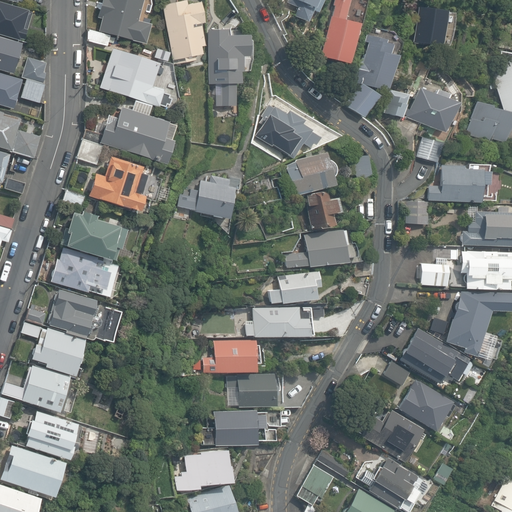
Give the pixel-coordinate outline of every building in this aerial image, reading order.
[(143,0),(102,0),(98,17),(102,19),(99,31),(147,43),(152,24),(139,21),(143,0)] [(187,0),(181,0),(162,4),(173,60),(201,55),(195,25),(205,23),(201,2),(189,4),(187,0)] [(319,0),(297,0),(316,8),(319,0)] [(350,0),(335,0),(320,56),(351,64),(362,22),(346,18),(350,0)] [(28,10),(0,1),(0,34),(21,41),(22,37),(25,38),(28,30),(23,28),(28,10)] [(456,13),(418,5),(410,40),(448,48),(456,13)] [(229,29),(208,29),(210,84),(240,83),(239,55),(248,55),(248,34),(229,35),(229,29)] [(368,32),(355,82),(389,91),(398,54),(390,51),(392,42),(387,41),(388,37),(368,32)] [(23,43),(0,36),(0,68),(14,73),(23,43)] [(159,63),(113,48),(100,87),(161,107),(166,89),(152,84),(159,63)] [(45,62),(28,58),(23,76),(44,82),(46,72),(43,71),(45,62)] [(511,69),(510,61),(490,67),(502,111),(511,108),(511,69)] [(22,80),(0,73),(0,105),(13,109),(22,80)] [(41,82),(23,77),(17,98),(36,103),(41,82)] [(362,86),(347,106),(364,118),(379,98),(362,86)] [(457,102),(418,86),(406,116),(445,132),(457,102)] [(402,116),(408,94),(391,89),(384,111),(402,116)] [(511,124),(511,114),(474,102),(464,132),(505,145),(511,124)] [(287,113),(272,104),(253,135),(292,159),(311,129),(302,123),(304,119),(289,110),(287,113)] [(171,121),(123,107),(117,126),(106,123),(100,143),(169,164),(176,141),(166,138),(171,121)] [(20,120),(0,114),(0,146),(12,150),(20,120)] [(41,136),(20,130),(13,152),(34,158),(41,136)] [(421,136),(416,157),(437,162),(442,141),(421,136)] [(0,150),(0,181),(2,182),(11,154),(0,150)] [(327,151),(283,164),(292,196),(336,183),(327,151)] [(368,155),(349,157),(351,175),(370,174),(368,155)] [(143,167),(112,158),(106,176),(95,173),(88,196),(142,212),(147,195),(135,191),(143,167)] [(426,183),(426,200),(482,202),(483,169),(465,169),(466,164),(441,163),(440,183),(426,183)] [(190,188),(189,195),(177,193),(175,207),(230,217),(236,188),(228,186),(229,179),(210,175),(209,182),(200,180),(199,190),(190,188)] [(328,191),(304,195),(310,228),(335,224),(333,213),(342,211),(339,197),(330,199),(328,191)] [(83,214),(75,211),(64,244),(113,259),(123,226),(98,218),(99,215),(84,210),(83,214)] [(511,212),(476,211),(476,222),(468,221),(468,230),(462,230),(461,245),(511,246),(511,212)] [(0,241),(0,240),(8,242),(12,229),(0,225),(0,241)] [(343,229),(302,235),(305,251),(283,255),(285,269),(347,259),(343,229)] [(104,260),(61,248),(52,282),(88,292),(90,286),(105,290),(110,272),(101,269),(104,260)] [(511,252),(461,251),(460,273),(467,273),(466,288),(511,289),(511,279),(511,252)] [(447,285),(448,264),(421,263),(420,283),(447,285)] [(319,269),(277,276),(281,304),(318,297),(316,286),(321,285),(319,269)] [(347,281),(345,292),(368,296),(370,285),(347,281)] [(98,299),(59,289),(49,323),(88,334),(98,299)] [(511,309),(511,293),(461,290),(446,341),(465,347),(464,352),(479,356),(493,310),(511,311),(511,309)] [(25,305),(22,318),(38,322),(41,309),(25,305)] [(252,307),(253,336),(310,334),(309,317),(301,317),(300,305),(252,307)] [(86,340),(42,327),(33,358),(47,362),(46,365),(76,374),(86,340)] [(418,327),(398,359),(439,383),(458,351),(418,327)] [(202,356),(203,372),(256,370),(256,340),(214,341),(215,356),(202,356)] [(391,359),(383,373),(403,385),(411,371),(391,359)] [(70,376),(32,365),(22,399),(60,410),(70,376)] [(237,374),(238,406),(276,405),(275,373),(237,374)] [(301,379),(281,388),(286,399),(306,390),(301,379)] [(415,379),(399,408),(437,430),(454,401),(415,379)] [(13,400),(0,396),(0,415),(8,418),(13,400)] [(213,411),(214,444),(258,443),(257,409),(213,411)] [(373,415),(361,435),(404,462),(424,430),(391,409),(383,421),(373,415)] [(77,422),(38,410),(26,446),(68,460),(73,445),(70,444),(77,422)] [(65,462),(12,445),(1,480),(54,497),(65,462)] [(229,448),(184,453),(186,474),(174,475),(175,490),(199,487),(199,484),(233,480),(229,448)] [(319,449),(313,460),(340,475),(346,465),(319,449)] [(387,457),(368,489),(399,508),(418,475),(387,457)] [(314,465),(297,495),(317,506),(334,476),(314,465)] [(511,511),(511,481),(505,478),(489,507),(497,511),(511,511)] [(36,511),(41,497),(0,483),(0,511),(36,511)] [(186,496),(190,511),(236,511),(229,484),(186,496)] [(397,511),(358,489),(344,511),(397,511)]
